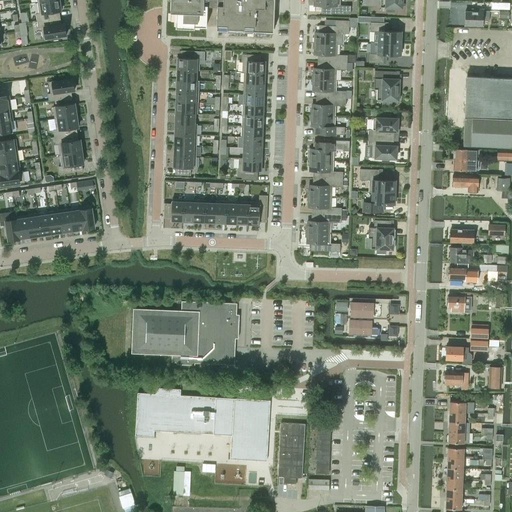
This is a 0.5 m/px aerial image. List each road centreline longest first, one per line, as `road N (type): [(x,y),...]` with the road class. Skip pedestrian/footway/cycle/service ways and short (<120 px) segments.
road 1 (residential): [(421,277),(431,0)]
road 2 (residential): [(115,244),(81,0)]
road 3 (residential): [(286,245),(295,0)]
road 4 (residential): [(249,353),(337,356),(381,368),(380,420)]
road 5 (residential): [(162,58),(156,240)]
road 6 (unclassified): [(415,422),(421,277)]
road 7 (unclassified): [(421,277),(285,273)]
road 8 (residential): [(156,240),(286,245)]
road 9 (residential): [(291,511),(331,498),(412,500)]
